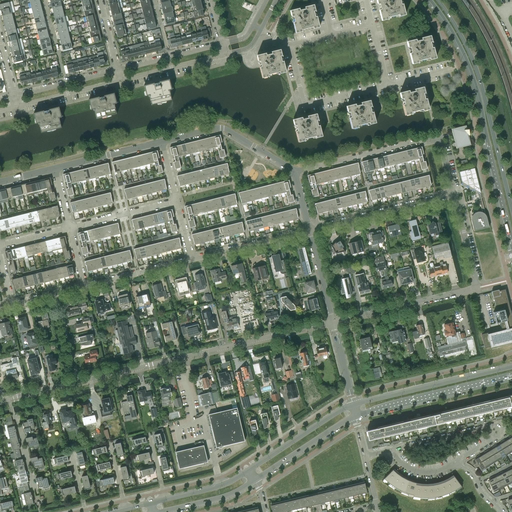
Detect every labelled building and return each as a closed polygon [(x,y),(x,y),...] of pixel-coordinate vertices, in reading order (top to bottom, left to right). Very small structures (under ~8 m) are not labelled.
[(376,0),(377,5),(379,4),(380,10),(379,10),(381,21),(388,19),(387,18),(399,15),(399,17),(405,15),(403,4),(401,4),(399,0),(376,0)] [(245,1),(242,7),(250,11),(253,5),(245,1)] [(92,4),(83,6),(80,7),(81,12),(84,12),(94,9),(92,4)] [(299,8),(291,10),(290,11),(291,17),(293,17),(294,22),(293,22),(295,34),(302,32),(301,30),(312,27),(313,29),(319,27),(316,16),(315,17),(313,11),(315,11),(314,5),(304,7),(305,9),(300,10),(299,8)] [(421,38),(421,40),(416,41),(416,39),(406,42),(408,48),(410,47),(411,53),(409,53),(412,64),(418,63),(418,61),(429,58),(430,60),(436,58),(433,47),(431,48),(430,42),(432,42),(430,36),(421,38)] [(162,50),(159,39),(154,40),(154,43),(156,51),(158,50),(159,51),(162,50)] [(151,53),(149,44),(148,42),(143,43),(144,46),(146,53),(148,53),(151,53)] [(129,52),(128,50),(128,47),(120,49),(122,60),(130,58),(129,52)] [(286,72),(283,61),(281,62),(280,56),(282,56),(280,49),(271,52),(272,54),(266,55),(266,53),(256,55),(258,62),(260,61),(261,67),(259,67),(262,78),(269,77),(268,75),(279,72),(280,74),(286,72)] [(25,54),(22,55),(13,57),(14,63),(26,60),(25,54)] [(59,76),(57,68),(56,65),(51,67),(51,69),(53,77),(55,76),(55,77),(59,76)] [(144,86),(145,91),(147,91),(149,95),(151,105),(172,100),(169,90),(172,90),(169,79),(159,82),(159,83),(154,84),(154,83),(144,86)] [(409,90),(401,92),(399,93),(401,99),(403,99),(404,104),(402,104),(405,116),(411,114),(411,112),(422,109),(423,111),(429,109),(426,98),(424,99),(423,93),(425,93),(423,87),(414,89),(414,91),(409,92),(409,90)] [(99,97),(89,99),(90,105),(92,105),(94,109),(96,119),(117,114),(114,104),(117,103),(114,93),(104,96),(99,98),(99,97)] [(355,104),(348,106),(346,106),(348,112),(349,112),(351,117),(349,118),(352,129),(358,127),(358,126),(369,123),(369,125),(375,123),(373,112),(371,112),(370,107),(371,106),(370,100),(361,102),(361,104),(356,106),(355,104)] [(44,111),(34,113),(35,119),(37,118),(39,123),(41,133),(61,128),(59,118),(62,117),(59,107),(49,109),(49,110),(44,111)] [(302,117),(294,119),(293,119),(294,126),(296,125),(297,131),(295,131),(298,142),(305,141),(304,139),(315,136),(316,138),(322,136),(319,125),(318,126),(316,120),(318,120),(316,114),(307,116),(308,118),(302,119),(302,117)] [(451,129),(455,143),(454,143),(453,143),(452,144),(452,145),(452,146),(453,146),(454,146),(456,146),(456,149),(460,148),(471,145),(468,135),(469,135),(468,129),(467,130),(466,125),(451,129)] [(215,136),(211,137),(210,138),(210,139),(212,148),(215,147),(216,149),(217,149),(218,149),(217,147),(215,136)] [(208,151),(205,139),(200,140),(202,151),(205,150),(206,152),(208,151)] [(198,154),(195,141),(190,142),(192,153),(196,152),(196,154),(198,154)] [(185,144),(182,144),(180,145),(180,146),(183,156),(186,155),(186,156),(188,156),(185,144)] [(406,151),(403,151),(401,152),(404,162),(407,162),(407,163),(409,163),(406,151)] [(396,153),(393,154),(391,154),(392,156),(394,165),(397,164),(398,166),(399,165),(396,153)] [(390,168),(386,156),(381,157),(384,167),(387,167),(388,168),(390,168)] [(178,157),(174,158),(173,158),(175,169),(181,168),(178,158),(178,157)] [(377,158),(373,159),(372,159),(372,161),(374,170),(377,169),(378,171),(380,170),(377,158)] [(370,174),(367,160),(361,162),(365,175),(370,174)] [(355,176),(352,164),(347,165),(350,176),(353,175),(354,177),(355,176)] [(480,193),(474,168),(459,172),(462,182),(477,191),(482,212),(481,212),(480,212),(479,212),(478,212),(477,212),(476,212),(475,213),(474,213),(473,214),(473,215),(472,216),(471,217),(471,218),(471,219),(471,220),(471,221),(474,231),(489,227),(486,217),(486,216),(486,215),(485,215),(480,192),(480,193)] [(336,181),(333,169),(328,170),(330,181),(333,180),(334,184),(336,183),(336,181)] [(283,181),(280,182),(278,183),(281,193),(284,192),(285,194),(286,194),(286,192),(283,181)] [(273,184),(270,185),(268,185),(271,196),(274,195),(275,197),(277,196),(273,184)] [(264,186),(260,187),(259,188),(261,198),(264,197),(265,199),(267,199),(264,186)] [(51,189),(47,190),(48,190),(47,190),(50,201),(55,199),(54,192),(52,192),(51,189)] [(254,189),(251,190),(249,190),(249,192),(251,201),(254,200),(255,202),(257,201),(254,189)] [(247,204),(244,191),(239,193),(241,203),(242,206),(247,204)] [(229,195),(226,196),(224,196),(225,198),(227,207),(230,206),(230,208),(232,207),(229,195)] [(219,197),(216,198),(214,199),(215,200),(217,209),(220,208),(221,210),(222,210),(219,197)] [(209,200),(206,201),(205,201),(205,203),(207,212),(210,211),(211,213),(213,212),(209,200)] [(200,202),(196,203),(195,204),(195,205),(197,214),(200,213),(201,215),(203,215),(200,202)] [(150,228),(147,216),(144,216),(144,218),(142,218),(144,227),(147,227),(148,230),(150,229),(150,228)] [(137,218),(134,219),(132,219),(134,230),(138,229),(138,231),(140,230),(137,218)] [(415,221),(411,222),(409,222),(411,231),(410,232),(412,240),(420,238),(419,232),(418,232),(415,221)] [(427,224),(427,226),(429,234),(434,233),(435,236),(443,234),(440,224),(438,225),(437,223),(435,223),(432,221),(431,223),(427,224)] [(387,227),(390,237),(401,234),(398,224),(387,227)] [(382,237),(380,230),(376,231),(377,235),(375,235),(377,244),(384,242),(382,237)] [(378,246),(377,244),(375,235),(374,235),(373,232),(369,233),(371,240),(370,240),(372,248),(378,246)] [(361,240),(355,242),(357,253),(364,251),(361,240)] [(335,243),(330,245),(334,250),(333,254),(335,253),(336,253),(337,253),(340,251),(345,253),(342,242),(340,242),(340,241),(335,243)] [(351,254),(357,253),(355,242),(349,243),(351,254)] [(448,243),(432,247),(435,258),(444,256),(444,258),(451,257),(448,243)] [(67,251),(66,247),(62,248),(62,249),(65,259),(70,258),(68,251),(67,251)] [(297,251),(298,252),(303,272),(303,273),(304,275),(305,275),(306,275),(307,274),(311,273),(304,247),(301,248),(299,248),(298,248),(297,250),(297,251)] [(425,260),(422,249),(414,251),(414,249),(411,250),(412,257),(415,256),(417,262),(425,260)] [(287,276),(283,260),(280,261),(279,254),(271,256),(271,257),(269,258),(270,263),(273,263),(274,268),(274,270),(274,269),(275,272),(280,271),(280,272),(282,273),(283,274),(284,274),(284,275),(284,277),(287,276)] [(392,286),(390,280),(389,280),(388,276),(387,276),(385,269),(386,269),(383,256),(373,259),(376,271),(382,270),(382,271),(383,270),(385,277),(385,278),(381,279),(382,282),(383,289),(392,286)] [(440,265),(437,266),(439,275),(442,275),(442,274),(447,273),(445,264),(443,264),(442,262),(439,262),(440,265)] [(241,282),(246,281),(242,263),(231,266),(233,274),(239,272),(241,282)] [(264,265),(261,265),(258,266),(262,280),(265,279),(265,278),(268,277),(265,265),(264,266),(264,265)] [(262,280),(258,266),(253,267),(253,268),(256,280),(258,280),(258,281),(262,280)] [(439,275),(437,266),(434,266),(428,268),(430,277),(436,276),(439,275)] [(219,273),(218,269),(211,271),(214,282),(221,280),(221,279),(226,278),(225,272),(219,273)] [(410,269),(404,271),(407,283),(413,281),(410,269)] [(400,284),(407,283),(404,271),(398,272),(400,284)] [(202,273),(195,275),(198,287),(205,285),(202,273)] [(359,294),(370,292),(368,287),(366,287),(363,273),(355,275),(358,288),(359,294)] [(186,277),(180,278),(184,295),(190,293),(189,287),(189,283),(188,283),(186,277)] [(342,280),(346,295),(346,297),(350,296),(349,294),(352,294),(350,285),(348,277),(345,278),(346,279),(342,280)] [(180,278),(175,280),(177,288),(175,289),(177,292),(178,292),(179,296),(184,295),(180,278)] [(307,294),(315,292),(313,281),(305,283),(307,294)] [(160,283),(152,286),(155,298),(163,296),(164,299),(167,298),(165,291),(163,292),(160,283)] [(493,297),(494,297),(497,311),(493,312),(496,323),(500,322),(502,329),(481,334),(484,348),(511,340),(511,323),(511,322),(511,321),(511,320),(511,318),(511,317),(505,289),(499,291),(498,289),(491,291),(491,292),(493,297)] [(130,304),(127,293),(117,296),(120,307),(130,304)] [(143,293),(141,294),(144,306),(145,306),(150,305),(148,294),(145,295),(143,293)] [(139,296),(137,297),(136,297),(137,301),(136,302),(137,303),(139,307),(142,307),(143,309),(144,309),(145,309),(145,306),(144,306),(141,294),(140,294),(139,296)] [(211,294),(208,295),(205,295),(206,301),(209,300),(210,303),(213,302),(211,294)] [(295,309),(294,305),(292,303),(291,299),(289,300),(285,296),(280,297),(281,301),(282,302),(283,302),(284,303),(284,304),(285,305),(287,310),(289,310),(290,310),(295,309)] [(311,310),(320,308),(317,298),(309,300),(311,310)] [(110,309),(109,304),(105,305),(103,304),(102,300),(95,301),(98,313),(99,313),(100,315),(104,314),(104,312),(105,311),(110,309)] [(80,310),(85,309),(87,308),(86,302),(78,304),(78,306),(68,308),(69,316),(80,313),(80,310)] [(207,325),(209,325),(210,329),(210,330),(211,330),(214,329),(214,328),(214,327),(217,327),(215,321),(214,317),(212,317),(210,310),(202,312),(204,320),(205,319),(206,322),(206,323),(206,324),(207,325)] [(233,328),(230,317),(227,318),(226,310),(221,312),(226,330),(228,330),(233,328)] [(278,318),(277,311),(273,312),(273,310),(268,311),(268,313),(264,314),(266,321),(278,318)] [(46,312),(41,313),(43,321),(38,322),(40,329),(50,327),(48,322),(49,322),(46,312)] [(18,319),(20,330),(28,328),(25,317),(18,319)] [(86,325),(87,324),(90,323),(88,317),(86,318),(86,317),(84,318),(83,318),(83,319),(83,322),(76,324),(76,325),(75,326),(76,327),(77,328),(77,331),(81,330),(82,331),(84,330),(87,329),(86,325)] [(116,323),(118,330),(117,330),(120,344),(121,344),(124,354),(134,352),(132,345),(136,344),(135,337),(134,337),(131,327),(128,327),(126,320),(116,323)] [(9,321),(0,323),(0,325),(1,329),(0,330),(0,329),(0,338),(3,337),(3,336),(7,334),(7,335),(9,335),(8,334),(12,333),(9,322),(9,321)] [(176,339),(172,321),(161,324),(163,330),(163,329),(168,328),(170,335),(165,336),(164,336),(166,342),(176,339)] [(198,322),(191,324),(194,336),(200,334),(198,328),(199,328),(198,324),(198,322)] [(455,334),(452,323),(444,325),(446,331),(444,333),(444,335),(446,335),(447,336),(451,335),(451,336),(455,335),(454,334),(455,334)] [(194,336),(191,324),(184,326),(185,327),(184,327),(185,332),(186,332),(186,331),(188,337),(194,336)] [(419,338),(418,336),(424,335),(422,324),(416,326),(417,331),(412,332),(414,339),(419,338)] [(400,329),(395,331),(397,342),(403,341),(402,335),(404,334),(403,330),(401,331),(400,329)] [(146,333),(147,339),(149,348),(159,345),(160,345),(158,338),(157,338),(156,331),(146,333)] [(391,344),(397,342),(395,331),(389,332),(390,339),(389,339),(391,344)] [(26,335),(29,345),(36,343),(33,333),(26,335)] [(440,358),(468,351),(465,338),(464,333),(460,334),(461,341),(438,347),(440,358)] [(81,342),(80,345),(82,345),(83,345),(85,345),(87,345),(89,345),(91,344),(90,340),(93,339),(92,334),(78,337),(78,338),(79,337),(80,342),(79,342),(79,343),(81,342)] [(369,337),(364,338),(367,348),(369,347),(370,350),(372,349),(369,337)] [(326,347),(316,349),(317,355),(314,356),(315,359),(317,359),(316,358),(323,356),(323,355),(327,354),(326,347)] [(84,356),(86,363),(96,361),(95,356),(98,356),(96,350),(89,352),(90,355),(84,356)] [(309,365),(308,361),(306,352),(299,353),(302,363),(301,363),(302,367),(309,365)] [(56,369),(55,364),(57,364),(55,357),(53,358),(53,357),(46,358),(47,363),(48,365),(49,371),(50,371),(51,372),(54,371),(54,370),(56,369)] [(40,373),(36,358),(27,360),(31,375),(40,373)] [(282,367),(280,358),(274,359),(276,369),(282,367)] [(267,371),(265,362),(259,363),(262,378),(269,376),(267,371)] [(245,396),(242,382),(244,382),(243,379),(242,377),(248,375),(250,381),(253,380),(250,368),(247,369),(247,366),(241,368),(241,371),(236,372),(242,396),(245,396)] [(18,378),(15,367),(5,369),(8,380),(18,378)] [(231,384),(229,376),(228,373),(225,373),(222,373),(217,374),(218,378),(219,378),(221,386),(227,384),(227,385),(231,384)] [(212,384),(211,379),(208,380),(207,377),(201,379),(204,388),(211,386),(210,384),(212,384)] [(278,392),(275,379),(270,380),(272,392),(273,392),(273,393),(278,392)] [(294,384),(286,386),(287,390),(288,390),(288,392),(287,392),(288,393),(287,394),(288,399),(289,398),(289,399),(297,397),(294,384)] [(171,396),(169,388),(165,389),(164,388),(163,388),(161,388),(161,389),(160,389),(162,398),(161,398),(162,402),(170,401),(169,396),(171,396)] [(137,391),(140,402),(147,400),(147,399),(152,398),(150,392),(145,393),(145,390),(137,391)] [(214,403),(211,392),(198,395),(201,406),(214,403)] [(271,394),(272,401),(280,399),(278,392),(271,394)] [(368,440),(372,439),(511,405),(511,394),(470,404),(471,406),(366,431),(368,440)] [(137,417),(133,399),(132,395),(126,396),(127,401),(121,402),(123,413),(129,411),(130,415),(124,416),(125,419),(131,418),(137,417)] [(249,408),(247,400),(243,401),(242,396),(240,397),(241,401),(243,409),(249,408)] [(113,409),(110,398),(109,399),(109,398),(101,400),(103,409),(100,409),(102,416),(109,414),(108,411),(112,410),(111,410),(113,409)] [(175,407),(182,406),(180,398),(173,399),(175,407)] [(85,405),(82,405),(85,415),(91,414),(89,404),(88,404),(87,403),(85,404),(85,405)] [(277,405),(271,406),(275,421),(275,420),(278,419),(278,415),(280,414),(277,405)] [(208,414),(214,438),(215,442),(216,447),(218,447),(219,449),(227,445),(245,441),(237,408),(216,412),(208,414)] [(72,414),(71,411),(70,411),(69,411),(67,411),(67,412),(66,412),(65,409),(64,410),(63,409),(60,410),(61,410),(59,411),(62,422),(63,422),(64,423),(66,422),(67,422),(66,421),(68,421),(67,420),(69,420),(71,428),(72,427),(72,428),(73,428),(76,427),(76,428),(76,427),(76,426),(77,426),(74,414),(72,414)] [(266,412),(260,414),(264,428),(264,427),(267,426),(267,423),(269,421),(266,412)] [(46,414),(43,415),(45,421),(41,421),(43,429),(49,428),(48,424),(52,423),(49,413),(48,413),(46,413),(46,414)] [(24,428),(23,429),(24,432),(29,431),(31,431),(30,429),(35,428),(32,418),(26,420),(27,422),(23,423),(24,428)] [(255,420),(249,421),(253,436),(253,435),(253,434),(256,433),(256,430),(257,429),(255,420)] [(17,437),(16,431),(16,429),(15,429),(14,426),(12,426),(7,428),(10,439),(17,437)] [(154,434),(157,448),(163,446),(163,444),(163,443),(163,442),(162,441),(160,433),(154,434)] [(19,443),(17,437),(10,439),(13,450),(20,448),(19,445),(20,445),(19,443)] [(32,437),(26,438),(26,442),(28,441),(29,447),(33,446),(33,448),(39,447),(37,437),(32,439),(32,437)] [(132,440),(133,446),(135,445),(135,446),(136,446),(137,446),(139,444),(147,442),(145,437),(132,440)] [(511,447),(507,440),(505,441),(504,439),(502,441),(509,452),(511,449),(511,447)] [(209,460),(205,452),(203,441),(194,443),(195,447),(175,452),(179,469),(208,462),(207,460),(209,460)] [(509,452),(502,441),(500,442),(501,444),(499,445),(500,446),(505,454),(509,452)] [(115,444),(118,457),(124,456),(123,454),(124,454),(124,453),(124,452),(122,450),(120,442),(115,444)] [(505,454),(500,446),(499,445),(497,446),(496,444),(494,446),(501,457),(505,454)] [(92,449),(94,455),(96,454),(96,455),(97,455),(98,455),(99,454),(107,452),(106,446),(92,449)] [(501,457),(494,446),(492,447),(493,449),(491,450),(491,451),(497,459),(501,457)] [(497,459),(491,451),(491,450),(489,451),(488,449),(486,451),(492,462),(497,459)] [(492,462),(486,451),(484,452),(485,454),(483,455),(483,456),(488,464),(489,466),(494,463),(492,462)] [(76,453),(79,466),(85,465),(84,463),(85,463),(85,462),(85,461),(84,460),(82,452),(76,453)] [(135,455),(137,461),(139,461),(140,461),(141,461),(142,460),(150,458),(149,452),(135,455)] [(488,464),(483,456),(483,455),(481,456),(480,454),(478,456),(484,467),(488,464)] [(55,464),(57,464),(58,464),(58,465),(59,465),(59,464),(61,463),(69,461),(67,455),(54,458),(55,464)] [(160,458),(163,471),(169,470),(168,468),(169,467),(169,466),(167,464),(165,456),(160,458)] [(484,467),(478,456),(476,457),(476,459),(474,460),(475,461),(476,463),(480,469),(484,467)] [(37,457),(31,458),(31,462),(33,461),(34,467),(38,466),(38,468),(44,467),(42,457),(37,459),(37,457)] [(23,462),(22,459),(15,461),(18,472),(25,470),(24,464),(24,462),(23,462)] [(111,467),(109,461),(104,463),(104,461),(96,463),(96,464),(96,465),(97,470),(99,470),(100,470),(100,471),(101,471),(103,469),(111,467)] [(126,466),(120,467),(123,481),(129,479),(129,477),(129,476),(130,476),(129,475),(128,474),(126,466)] [(139,471),(141,476),(143,476),(143,477),(144,477),(146,475),(154,473),(153,467),(139,471)] [(401,491),(408,494),(409,493),(413,494),(413,496),(420,497),(427,498),(434,497),(442,496),(448,493),(455,490),(461,486),(454,476),(449,479),(444,482),(438,483),(433,485),(427,485),(421,485),(416,484),(416,483),(412,481),(407,479),(402,477),(397,473),(393,469),(384,478),(384,479),(389,483),(395,488),(401,491)] [(27,476),(25,470),(18,472),(21,483),(28,481),(27,478),(28,478),(27,476)] [(59,480),(61,479),(61,480),(62,480),(63,480),(64,478),(72,476),(71,470),(57,474),(59,480)] [(505,472),(503,473),(503,471),(500,472),(506,484),(510,482),(505,472)] [(506,484),(500,472),(498,474),(499,475),(497,476),(502,486),(506,484)] [(89,483),(87,475),(81,476),(85,490),(91,488),(90,486),(91,486),(91,485),(91,484),(89,483)] [(6,477),(6,476),(0,477),(0,486),(0,487),(0,495),(2,495),(1,490),(8,488),(5,477),(6,477)] [(42,476),(35,478),(36,482),(37,481),(39,487),(43,486),(43,488),(49,487),(47,477),(42,478),(42,476)] [(497,476),(495,477),(494,476),(492,477),(497,488),(502,486),(497,476)] [(113,477),(100,480),(101,486),(103,485),(103,486),(104,486),(105,486),(106,485),(114,483),(113,477)] [(497,488),(492,477),(489,478),(490,479),(488,481),(493,490),(497,488)] [(329,490),(324,491),(324,489),(319,490),(320,492),(317,493),(317,494),(308,496),(308,495),(306,495),(305,494),(300,495),(301,496),(298,497),(296,498),(296,496),(291,497),(291,499),(289,499),(287,500),(287,498),(282,499),(282,501),(278,502),(277,500),(272,501),(273,503),(270,504),(271,505),(272,511),(282,511),(367,492),(364,481),(362,482),(361,480),(357,482),(357,483),(352,484),(352,483),(347,484),(348,485),(343,486),(343,485),(338,486),(338,488),(334,489),(333,487),(329,488),(329,490)] [(63,495),(65,495),(66,495),(67,495),(68,494),(76,492),(74,486),(61,489),(63,495)] [(31,495),(31,492),(23,493),(26,505),(33,503),(32,497),(32,495),(31,495)] [(13,508),(11,500),(0,503),(2,510),(13,508)]
